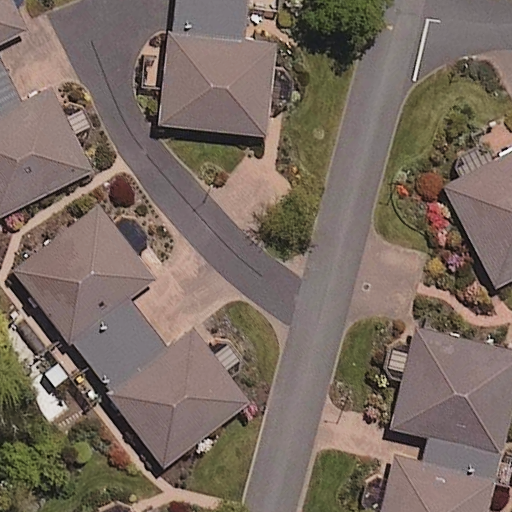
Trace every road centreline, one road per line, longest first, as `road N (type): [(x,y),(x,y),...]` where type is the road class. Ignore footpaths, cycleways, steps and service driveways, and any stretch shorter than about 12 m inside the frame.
road 1 (residential): [(83,20),(116,107),(185,199),(260,275),(323,301)]
road 2 (residential): [(323,301),(398,14)]
road 3 (residential): [(267,511),(323,301)]
